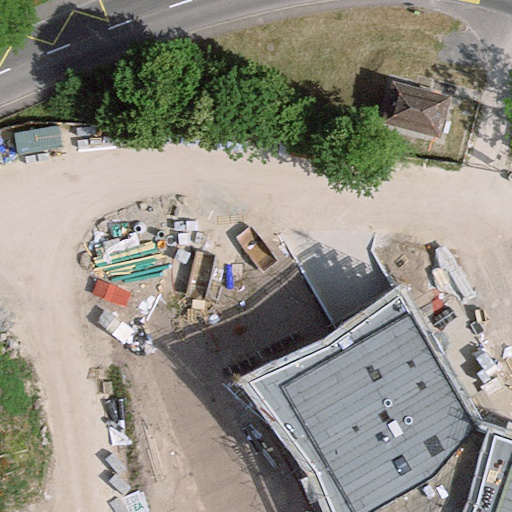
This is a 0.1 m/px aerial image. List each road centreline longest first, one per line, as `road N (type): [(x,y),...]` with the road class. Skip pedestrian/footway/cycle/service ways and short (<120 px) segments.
road 1 (tertiary): [(188,0),(0,72)]
road 2 (track): [(481,156),(511,25)]
